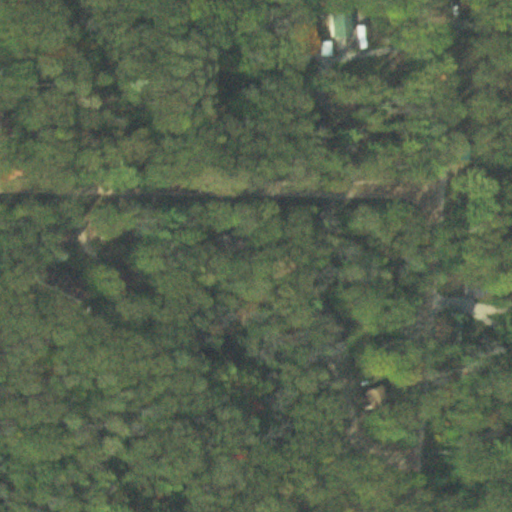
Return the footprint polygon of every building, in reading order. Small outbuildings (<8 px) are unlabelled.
[(333,38),(351,38),(351,15),(333,15),(333,38)] [(321,57),(321,26),(294,26),(294,57),(321,57)] [(307,134),(327,134),(327,114),(307,114),(307,134)] [(55,250),(74,250),(74,231),(55,231),(55,250)] [(468,301),(487,301),(487,286),(468,286),(468,301)]
